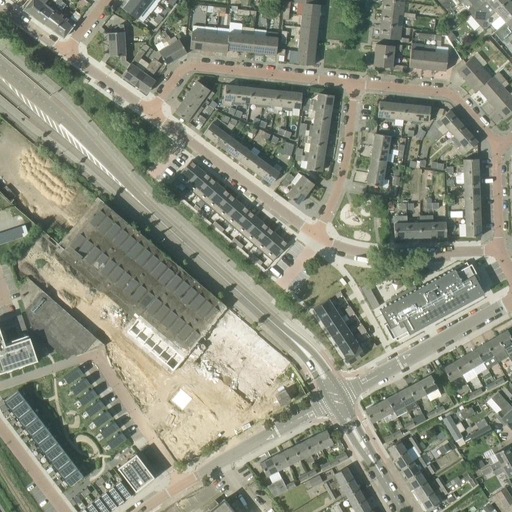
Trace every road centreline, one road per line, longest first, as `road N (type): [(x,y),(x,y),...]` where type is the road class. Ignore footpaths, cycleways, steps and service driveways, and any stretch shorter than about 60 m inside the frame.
road 1 (residential): [(0,385),(97,353),(181,483)]
road 2 (residential): [(149,113),(179,72),(193,67),(354,85)]
road 3 (secondary): [(152,214),(0,66)]
road 4 (residential): [(316,235),(149,113)]
road 5 (secondary): [(304,351),(152,214)]
road 6 (secondary): [(0,86),(152,214)]
road 7 (residential): [(343,394),(511,303)]
road 8 (residential): [(498,250),(373,255),(316,235)]
road 9 (residential): [(181,483),(329,401)]
road 10 (residential): [(354,85),(447,93),(496,145)]
road 11 (residential): [(316,235),(344,166),(354,85)]
road 12 (unknown): [(353,252),(356,284),(386,297),(443,270),(450,252)]
